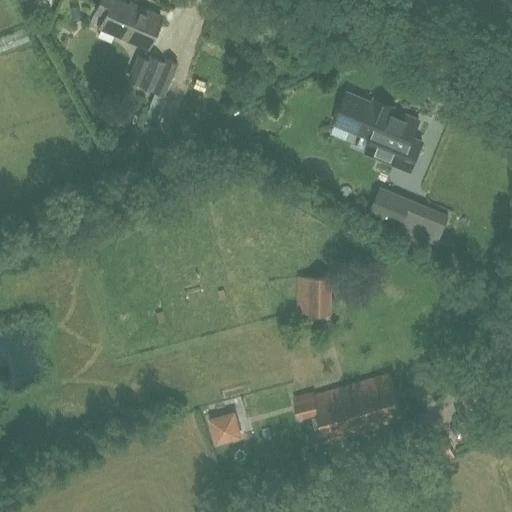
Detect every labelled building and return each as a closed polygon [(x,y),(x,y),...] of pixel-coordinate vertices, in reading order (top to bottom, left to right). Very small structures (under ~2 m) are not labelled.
[(137,5),(136,7),(120,0),(99,0),(94,11),(105,15),(100,26),(147,46),(161,15),(137,5)] [(24,31),(0,37),(0,47),(27,40),(24,31)] [(167,62),(149,54),(137,83),(155,91),(167,62)] [(398,114),(388,110),(372,103),(346,92),(334,122),(371,137),(385,143),(380,156),(410,169),(421,142),(411,138),(418,121),(399,113),(398,114)] [(401,222),(411,200),(379,187),(370,209),(401,222)] [(332,274),(297,275),(297,313),(332,312),(332,274)] [(401,419),(389,373),(314,394),(314,391),(294,396),(300,417),(321,411),(328,440),(401,419)] [(210,414),(215,441),(242,436),(237,409),(210,414)]
